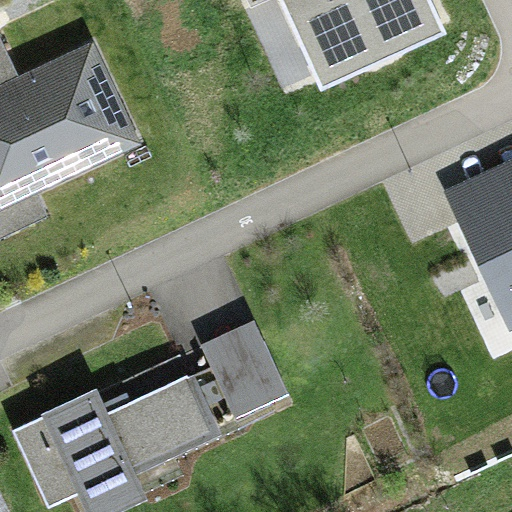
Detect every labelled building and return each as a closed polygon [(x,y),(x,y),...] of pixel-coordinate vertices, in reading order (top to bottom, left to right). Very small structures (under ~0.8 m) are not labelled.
[(273,0),(248,0),(252,10),(273,0)] [(278,0),(319,89),(443,33),(428,0),(278,0)] [(92,38),(0,79),(0,211),(139,150),(92,38)] [(511,161),(446,191),(509,328),(511,326),(511,161)] [(252,321),(13,430),(49,508),(78,494),(86,511),(118,511),(147,499),(134,469),(288,398),(252,321)]
